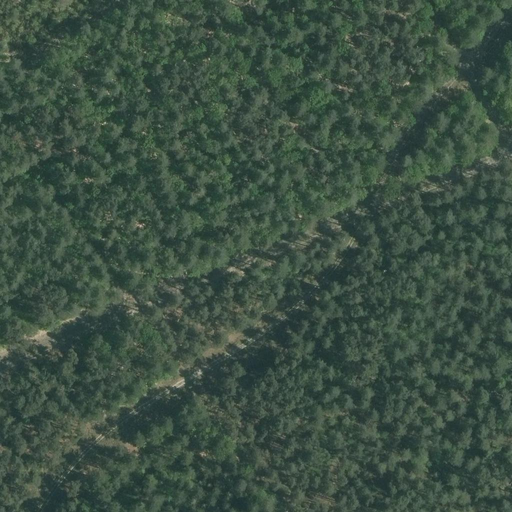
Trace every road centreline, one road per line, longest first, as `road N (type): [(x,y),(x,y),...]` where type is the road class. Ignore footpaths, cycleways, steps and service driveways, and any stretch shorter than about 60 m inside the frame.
road 1 (track): [(40,511),(115,429),(300,302),(378,202),(411,122),(464,64)]
road 2 (track): [(511,155),(0,368)]
